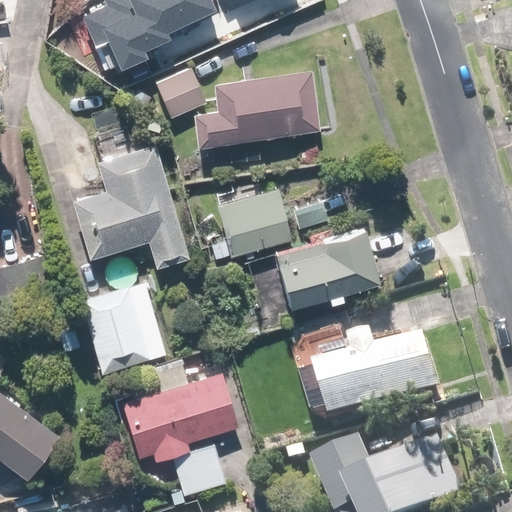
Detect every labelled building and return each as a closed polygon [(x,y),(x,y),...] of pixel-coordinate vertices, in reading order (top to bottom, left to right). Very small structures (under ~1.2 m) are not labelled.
[(92,0),(84,3),(97,36),(110,31),(119,54),(138,47),(134,37),(161,26),(159,20),(209,0),(92,0)] [(203,103),(189,66),(150,81),(165,118),(203,103)] [(185,112),(189,147),(313,131),(305,72),(204,85),(208,109),(185,112)] [(184,254),(150,142),(91,160),(101,192),(82,198),(99,251),(141,239),(149,265),(184,254)] [(206,240),(211,258),(285,239),(272,188),(209,205),(217,238),(206,240)] [(361,226),(267,254),(282,306),(376,279),(361,226)] [(0,312),(51,295),(38,255),(0,268),(0,312)] [(138,279),(74,298),(96,372),(160,353),(138,279)] [(292,340),(317,427),(435,392),(419,338),(370,353),(365,336),(342,343),(337,327),(292,340)] [(145,462),(156,458),(182,451),(179,441),(231,425),(215,372),(114,403),(130,456),(142,452),(145,462)] [(50,434),(0,394),(0,463),(16,477),(50,434)] [(356,437),(307,461),(331,511),(415,511),(458,491),(433,439),(372,469),(356,437)] [(220,481),(208,443),(182,451),(156,458),(168,497),(220,481)] [(238,511),(236,503),(208,511),(238,511)]
